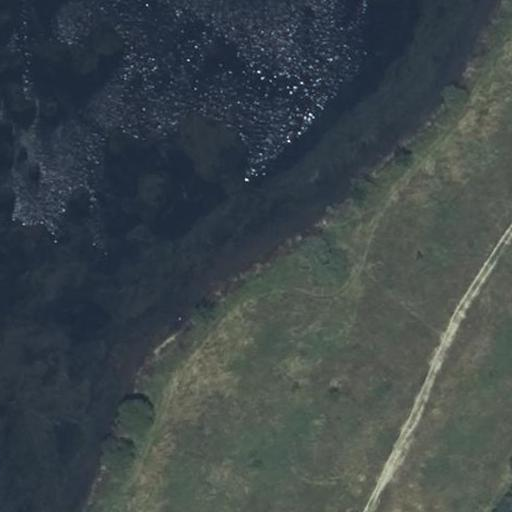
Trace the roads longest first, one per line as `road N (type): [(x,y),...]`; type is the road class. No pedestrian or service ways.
road 1 (track): [(370,511),(464,296),(511,224)]
road 2 (track): [(293,511),(464,296)]
